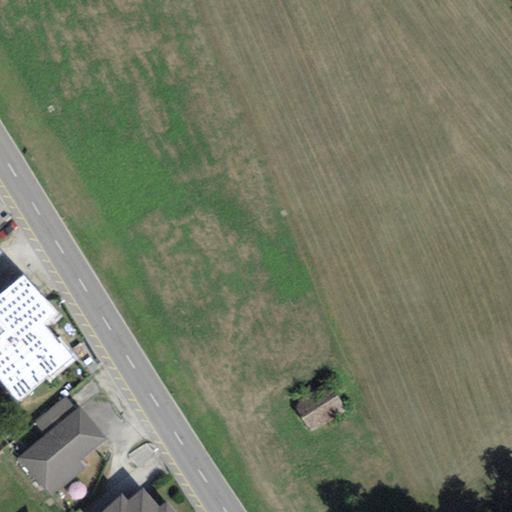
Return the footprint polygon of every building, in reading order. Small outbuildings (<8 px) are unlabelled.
[(47,381),(49,383),(78,359),(59,336),(57,339),(47,327),(62,315),(25,270),(0,290),(0,384),(17,405),(47,381)] [(299,414),(313,435),(345,415),(331,393),(299,414)] [(45,436),(76,411),(66,397),(34,423),(45,436)] [(81,462),(107,440),(80,408),(76,411),(45,436),(18,460),(50,498),(86,468),(81,462)] [(171,511),(165,504),(160,509),(144,491),(127,505),(122,499),(106,511),(171,511)]
